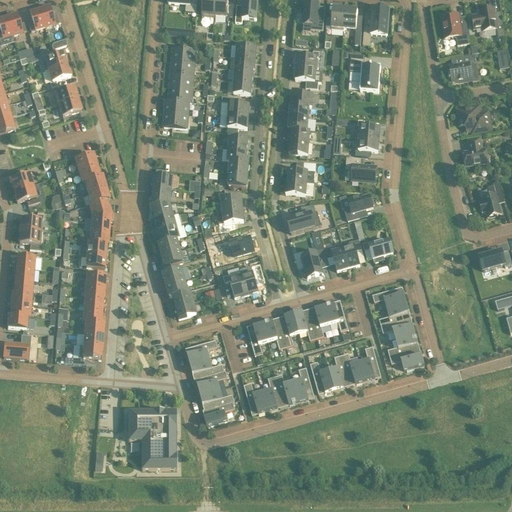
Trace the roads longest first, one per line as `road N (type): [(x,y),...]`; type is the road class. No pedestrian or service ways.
road 1 (residential): [(265,0),(252,213),(277,307)]
road 2 (residential): [(300,301),(273,209),(290,0)]
road 3 (residential): [(406,0),(392,196),(413,270)]
road 4 (residential): [(211,445),(445,379)]
road 5 (residential): [(126,205),(140,195),(158,0)]
road 6 (residential): [(511,227),(469,239),(437,96)]
road 7 (residential): [(108,380),(126,205)]
road 8 (residential): [(0,182),(9,211),(0,320)]
road 9 (residential): [(165,338),(126,205)]
road 10 (residential): [(106,131),(67,0)]
road 11 (residential): [(437,96),(421,6),(464,0)]
